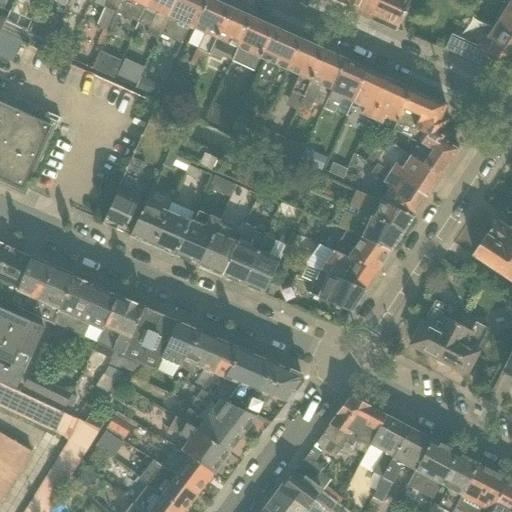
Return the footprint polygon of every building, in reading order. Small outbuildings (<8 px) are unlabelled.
[(105,8),(116,12),(121,0),(95,0),(94,3),(105,8)] [(136,27),(138,21),(147,0),(121,0),(116,12),(115,17),(119,19),(136,27)] [(174,0),(147,0),(138,21),(150,27),(160,32),(174,0)] [(207,0),(174,0),(160,32),(182,43),(189,27),(193,28),(207,0)] [(206,33),(199,50),(196,49),(190,64),(202,69),(208,55),(230,8),(213,0),(207,0),(193,28),(194,29),(194,28),(206,33)] [(347,0),(344,6),(371,18),(378,0),(347,0)] [(378,0),(371,18),(396,30),(409,0),(378,0)] [(505,16),(497,27),(511,36),(511,3),(507,1),(500,13),(505,16)] [(104,29),(107,31),(115,17),(116,12),(105,8),(97,27),(104,29)] [(220,60),(222,56),(231,60),(250,17),(230,8),(208,55),(220,60)] [(107,31),(113,34),(119,19),(115,17),(107,31)] [(231,60),(245,66),(255,71),(261,58),(259,57),(273,27),(250,17),(231,60)] [(0,27),(0,31),(23,42),(28,31),(6,21),(6,19),(4,19),(0,27)] [(150,27),(147,34),(157,39),(160,32),(150,27)] [(265,93),(269,81),(270,82),(278,66),(287,70),(301,40),(273,27),(259,57),(261,58),(266,61),(259,77),(259,76),(254,88),(265,93)] [(482,50),(511,69),(511,36),(497,27),(490,38),(485,36),(479,46),(483,48),(482,50)] [(107,31),(104,29),(97,44),(101,46),(107,31)] [(302,96),(323,50),(301,40),(287,70),(299,75),(292,92),(302,96)] [(302,96),(303,96),(300,104),(307,107),(311,109),(313,102),(315,102),(324,107),(345,59),(323,50),(302,96)] [(93,69),(101,73),(108,55),(100,51),(93,69)] [(120,74),(139,82),(145,66),(126,59),(120,74)] [(389,79),(368,70),(345,59),(324,107),(323,108),(334,112),(342,96),(365,107),(362,113),(373,118),(389,79)] [(373,118),(383,122),(385,118),(397,122),(411,89),(389,79),(373,118)] [(157,97),(162,86),(153,82),(148,93),(157,97)] [(394,129),(395,129),(410,138),(429,97),(411,89),(397,122),(394,129)] [(0,173),(20,182),(43,133),(51,137),(60,118),(0,91),(0,173)] [(174,111),(181,114),(188,99),(181,95),(174,111)] [(440,118),(446,105),(429,97),(410,138),(417,142),(424,133),(428,134),(434,126),(444,130),(447,121),(440,118)] [(185,116),(192,119),(194,120),(201,105),(188,99),(181,114),(185,116)] [(207,120),(228,129),(234,116),(213,107),(207,120)] [(192,119),(185,116),(181,126),(188,130),(192,119)] [(441,176),(459,149),(447,141),(451,135),(443,130),(444,130),(434,126),(428,134),(424,133),(417,142),(409,155),(410,156),(441,176)] [(279,151),(284,139),(284,138),(277,135),(271,149),(279,152),(279,151)] [(279,151),(289,155),(294,143),(284,139),(279,151)] [(376,163),(383,150),(373,145),(367,158),(376,163)] [(330,159),(305,148),(300,159),(326,170),(330,159)] [(179,156),(174,154),(169,152),(164,163),(174,167),(179,156)] [(212,170),(217,158),(205,152),(199,165),(212,170)] [(427,197),(441,176),(410,156),(403,168),(396,164),(391,172),(390,173),(427,197)] [(127,197),(134,180),(142,162),(132,157),(119,187),(103,223),(128,234),(143,204),(136,201),(127,197)] [(378,164),(386,169),(390,164),(381,158),(378,164)] [(290,174),(294,164),(284,160),(280,170),(290,174)] [(343,179),(347,169),(333,163),(329,173),(343,179)] [(372,173),(385,181),(391,186),(384,196),(376,191),(372,196),(382,201),(382,202),(414,216),(427,197),(390,173),(391,172),(386,169),(378,164),(372,173)] [(197,179),(200,170),(189,166),(186,174),(197,179)] [(310,182),(314,172),(303,167),(299,177),(310,182)] [(321,190),(326,178),(315,173),(309,185),(321,190)] [(231,198),(237,185),(215,176),(209,188),(231,198)] [(371,217),(404,231),(414,216),(382,202),(382,201),(372,196),(371,198),(365,195),(356,192),(350,206),(372,216),(371,217)] [(167,212),(166,212),(151,244),(177,256),(197,214),(196,214),(171,203),(167,212)] [(155,209),(143,204),(128,234),(151,244),(166,212),(156,207),(155,209)] [(392,250),(404,231),(371,217),(372,216),(350,206),(349,208),(343,205),(334,225),(347,230),(392,250)] [(198,265),(220,219),(210,214),(210,216),(197,211),(196,214),(197,214),(177,256),(198,265)] [(243,229),(230,224),(221,219),(220,219),(198,265),(221,275),(243,229)] [(487,237),(474,255),(511,280),(511,228),(511,231),(498,222),(488,236),(487,236),(487,237)] [(304,235),(308,226),(301,223),(297,232),(304,235)] [(245,226),(243,229),(221,275),(242,284),(265,235),(245,226)] [(347,230),(338,243),(334,251),(378,270),(392,250),(347,230)] [(242,284),(264,294),(285,245),(265,235),(242,284)] [(0,243),(0,265),(8,247),(0,243)] [(0,265),(0,301),(9,305),(9,304),(10,304),(16,291),(31,257),(8,247),(0,265)] [(365,290),(378,270),(334,251),(329,257),(320,270),(335,277),(365,290)] [(34,307),(52,266),(31,257),(16,291),(27,296),(24,303),(34,307)] [(53,322),(73,275),(52,266),(34,307),(31,313),(53,322)] [(291,286),(351,312),(365,290),(335,277),(320,270),(318,269),(313,281),(302,277),(296,274),(291,286)] [(95,284),(73,275),(53,322),(74,332),(95,284)] [(277,291),(281,282),(272,279),(268,288),(276,291),(277,291)] [(431,299),(440,283),(432,279),(423,294),(431,299)] [(95,342),(116,294),(95,284),(74,332),(82,335),(95,342)] [(108,349),(115,352),(122,356),(143,305),(116,294),(95,342),(97,343),(97,341),(110,346),(108,349)] [(448,307),(435,300),(413,344),(439,358),(457,324),(443,317),(448,307)] [(154,371),(154,369),(156,370),(177,320),(143,305),(122,356),(141,364),(149,368),(154,371)] [(0,308),(0,360),(11,365),(9,368),(0,363),(0,381),(14,388),(41,328),(0,308)] [(201,331),(177,320),(156,370),(173,377),(180,366),(179,365),(201,331)] [(439,358),(466,372),(488,328),(476,322),(471,331),(457,324),(439,358)] [(192,386),(222,340),(201,331),(179,365),(180,366),(190,372),(183,382),(192,386)] [(222,377),(241,348),(222,340),(192,386),(191,388),(199,391),(200,390),(202,391),(213,373),(222,377)] [(273,362),(241,348),(222,377),(240,384),(227,402),(227,403),(240,409),(253,390),(255,391),(273,362)] [(141,364),(122,356),(115,352),(109,365),(120,370),(122,367),(136,374),(141,364)] [(511,354),(503,373),(511,377),(511,354)] [(240,409),(256,416),(271,423),(303,380),(302,374),(273,362),(255,391),(253,390),(240,409)] [(23,386),(43,395),(49,383),(29,373),(23,386)] [(96,385),(107,392),(114,381),(102,374),(96,385)] [(49,383),(43,395),(66,406),(71,395),(72,393),(49,383)] [(256,416),(240,409),(227,403),(227,402),(202,391),(200,390),(199,391),(195,398),(212,411),(210,414),(241,436),(256,416)] [(71,395),(66,406),(71,408),(76,397),(71,395)] [(316,443),(332,455),(336,457),(340,450),(350,455),(354,448),(365,453),(369,445),(368,445),(384,415),(356,400),(355,400),(353,399),(349,400),(316,443)] [(188,409),(180,421),(197,431),(228,454),(241,436),(210,414),(204,421),(188,409)] [(134,422),(117,411),(105,430),(123,441),(134,422)] [(381,477),(407,427),(384,415),(368,445),(369,445),(381,451),(371,472),(381,477)] [(188,442),(182,451),(212,474),(215,471),(219,471),(222,466),(221,462),(228,454),(197,431),(180,421),(175,417),(168,429),(188,442)] [(381,503),(392,483),(402,464),(414,471),(430,439),(407,427),(381,477),(383,478),(379,485),(372,498),(381,503)] [(0,431),(0,510),(2,511),(32,447),(0,431)] [(456,452),(430,439),(414,471),(407,485),(432,499),(440,485),(438,484),(456,452)] [(339,504),(339,503),(343,498),(326,486),(331,479),(324,474),(327,469),(315,461),(321,453),(313,447),(296,470),(339,504)] [(198,494),(212,474),(182,451),(168,470),(198,494)] [(454,507),(476,463),(456,452),(438,484),(440,485),(447,489),(441,500),(454,507)] [(140,478),(148,484),(161,494),(161,495),(182,511),(184,511),(198,494),(168,470),(154,459),(140,478)] [(454,507),(455,507),(454,507),(463,511),(483,511),(485,510),(489,511),(506,479),(476,463),(454,507)] [(97,476),(86,467),(81,474),(93,482),(97,476)] [(327,511),(332,511),(339,504),(296,470),(280,491),(305,509),(312,500),(327,511)] [(489,511),(488,511),(508,511),(511,506),(511,481),(506,479),(489,511)] [(161,494),(148,484),(134,503),(133,504),(143,511),(182,511),(161,495),(161,494)] [(303,511),(305,509),(280,491),(266,510),(268,511),(303,511)] [(143,511),(133,504),(134,503),(133,502),(125,511),(143,511)]
